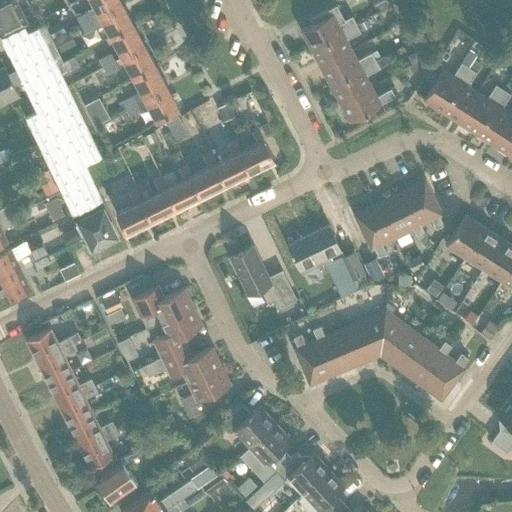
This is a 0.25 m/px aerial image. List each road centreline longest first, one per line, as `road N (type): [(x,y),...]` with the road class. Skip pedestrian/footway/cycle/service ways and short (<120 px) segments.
road 1 (residential): [(294,416),(244,374),(186,239)]
road 2 (residential): [(511,188),(444,143),(408,140),(324,172)]
road 3 (residential): [(186,239),(0,329)]
road 4 (residential): [(324,172),(235,0)]
road 5 (residential): [(454,423),(378,371),(317,392),(294,416)]
road 6 (residential): [(324,172),(186,239)]
road 7 (residential): [(394,499),(294,416)]
road 8 (tertiary): [(62,511),(0,397)]
